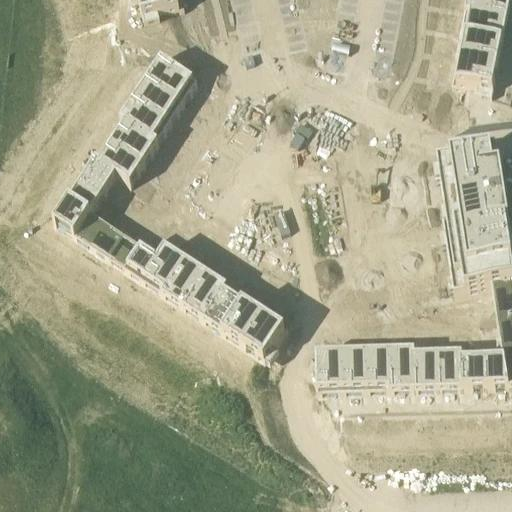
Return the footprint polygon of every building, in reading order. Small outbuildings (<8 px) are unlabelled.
[(179,0),(145,0),(138,2),(144,26),(183,16),(179,0)] [(477,0),(471,0),(467,23),(507,30),(511,7),(477,0)] [(467,23),(462,46),(502,54),(507,30),(467,23)] [(462,46),(458,70),(498,77),(502,54),(462,46)] [(162,70),(150,90),(184,112),(196,92),(162,70)] [(458,70),(453,93),(493,100),(498,77),(458,70)] [(150,90),(137,110),(170,132),(184,112),(150,90)] [(137,110),(123,130),(157,152),(170,132),(137,110)] [(123,130),(110,150),(144,172),(157,152),(123,130)] [(110,150),(97,170),(131,192),(144,172),(110,150)] [(470,166),(438,171),(439,177),(445,176),(447,192),(442,193),(449,238),(445,238),(455,303),(493,297),(511,294),(511,253),(501,183),(499,184),(496,165),(470,169),(470,166)] [(97,170),(78,201),(97,213),(117,184),(131,193),(131,192),(97,170)] [(78,201),(56,234),(76,247),(91,224),(90,224),(97,213),(78,201)] [(91,224),(76,247),(110,269),(124,246),(91,224)] [(124,246),(110,269),(144,291),(158,268),(124,246)] [(158,268),(144,291),(163,304),(185,270),(166,257),(158,268)] [(185,270),(163,304),(183,317),(205,283),(185,270)] [(205,283),(183,317),(204,330),(226,296),(205,283)] [(511,294),(493,297),(498,329),(511,326),(511,294)] [(226,296),(204,330),(224,343),(246,309),(226,296)] [(246,309),(224,343),(244,356),(266,322),(246,309)] [(266,322),(244,356),(264,369),(286,335),(266,322)] [(511,326),(498,329),(503,362),(511,360),(511,326)] [(462,358),(437,359),(438,400),(463,399),(462,373),(462,358)] [(437,359),(413,360),(414,401),(438,400),(437,359)] [(413,360),(389,361),(390,401),(414,401),(413,360)] [(511,360),(503,362),(505,371),(504,372),(508,398),(511,398),(511,360)] [(365,361),(341,362),(342,403),(366,402),(365,361)] [(389,361),(365,361),(366,402),(390,401),(389,361)] [(341,362),(318,363),(319,403),(342,403),(341,362)] [(485,372),(462,373),(463,399),(486,399),(485,372)] [(504,372),(485,372),(486,399),(508,398),(504,372)]
